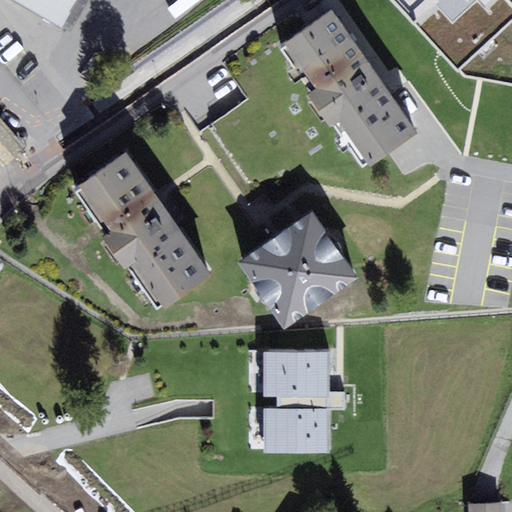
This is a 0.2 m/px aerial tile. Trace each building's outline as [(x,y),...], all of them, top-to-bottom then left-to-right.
[(75,0),(22,0),(62,23),(75,0)] [(511,88),(511,0),(391,0),(461,79),(511,88)] [(287,37),(317,81),(311,85),(333,118),(339,113),(369,158),(417,126),(335,5),(287,37)] [(245,88),(264,77),(257,65),(238,76),(245,88)] [(28,145),(0,112),(0,160),(4,165),(28,145)] [(125,259),(130,256),(161,304),(212,271),(132,147),(81,179),(110,225),(105,228),(125,259)] [(312,205),(241,255),(286,320),(358,270),(312,205)] [(330,346),(263,346),(264,392),(276,391),(277,403),(263,403),(264,447),(330,447),(330,406),(345,406),(345,388),(330,389),(330,383),(330,346)] [(503,511),(504,502),(471,503),(471,511),(503,511)]
